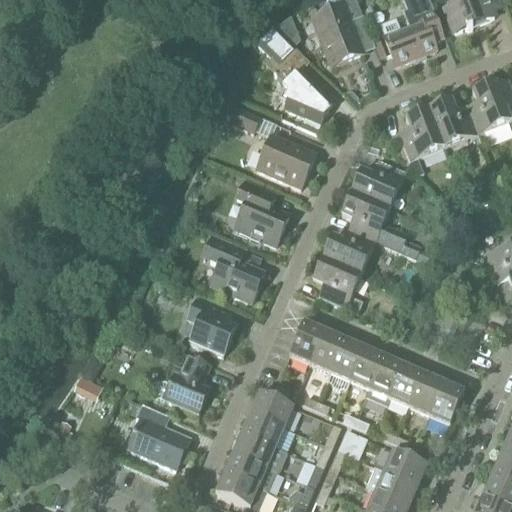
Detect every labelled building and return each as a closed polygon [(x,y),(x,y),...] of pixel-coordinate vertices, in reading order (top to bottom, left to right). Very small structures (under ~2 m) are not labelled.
[(362,21),(355,2),(348,5),(347,2),(343,0),(327,7),(326,10),(329,18),(313,24),(332,71),(364,58),(351,25),(362,21)] [(381,30),(385,42),(384,42),(396,72),(437,56),(433,47),(444,42),(427,0),(411,0),(403,3),(407,15),(403,16),(409,32),(400,36),(396,25),(381,30)] [(467,35),(473,33),(472,31),(494,22),(485,0),(458,0),(461,8),(446,14),(455,38),(466,33),(467,35)] [(295,54),(275,33),(258,50),(279,71),(295,54)] [(316,138),(320,130),(320,129),(323,123),(329,117),(327,114),(332,109),(300,76),(283,92),(288,98),(285,106),(288,107),(285,113),(306,123),(302,132),(316,138)] [(497,90),(507,114),(511,111),(511,95),(508,86),(497,90)] [(477,108),(466,113),(477,140),(511,127),(507,114),(497,90),(497,88),(473,97),(477,108)] [(347,96),(344,100),(355,110),(358,107),(358,103),(351,96),(347,96)] [(428,115),(444,154),(477,140),(466,113),(456,116),(452,105),(428,115)] [(219,123),(254,139),(260,124),(225,109),(219,123)] [(410,135),(400,139),(411,167),(408,172),(417,181),(423,179),(417,164),(444,154),(428,115),(406,124),(410,135)] [(272,141),(257,175),(301,194),(316,160),(272,141)] [(362,175),(352,199),(390,215),(406,178),(379,166),(373,180),(362,175)] [(245,188),(239,202),(248,205),(236,234),(276,252),(289,222),(270,214),(276,201),(245,188)] [(353,226),(348,237),(376,248),(382,251),(398,258),(416,266),(422,252),(407,246),(409,240),(384,229),(390,215),(352,199),(342,221),(353,226)] [(451,258),(452,255),(461,236),(445,229),(436,251),(451,258)] [(333,241),(323,265),(361,281),(376,248),(348,237),(344,246),(333,241)] [(264,279),(257,276),(240,269),(246,256),(213,242),(204,263),(220,271),(211,291),(252,309),(264,279)] [(511,252),(488,262),(498,289),(509,285),(511,292),(511,252)] [(324,292),(319,302),(357,318),(362,308),(352,303),(361,281),(323,265),(313,287),(324,292)] [(198,329),(190,348),(224,362),(237,333),(227,329),(232,317),(197,302),(187,324),(198,329)] [(310,370),(324,337),(304,328),(290,361),(310,370)] [(324,337),(310,370),(330,379),(344,345),(324,337)] [(344,345),(330,379),(349,387),(364,354),(344,345)] [(349,387),(370,396),(384,363),(364,354),(349,387)] [(80,381),(92,388),(104,367),(93,360),(80,381)] [(199,421),(210,396),(210,394),(203,391),(212,371),(189,361),(180,382),(175,381),(164,406),(199,421)] [(384,363),(370,396),(366,403),(387,413),(391,405),(389,404),(403,371),(384,363)] [(409,413),(423,380),(403,371),(389,404),(391,405),(409,413)] [(445,389),(423,380),(409,413),(431,422),(445,389)] [(431,422),(451,431),(465,398),(445,389),(431,422)] [(289,395),(278,390),(274,398),(286,403),(289,395)] [(260,399),(251,420),(284,434),(293,413),(260,399)] [(314,415),(318,407),(307,402),(303,411),(314,415)] [(330,412),(318,407),(314,415),(326,421),(330,412)] [(128,455),(177,476),(191,444),(166,433),(171,422),(142,409),(136,423),(142,426),(128,455)] [(251,420),(242,440),(276,454),(284,434),(251,420)] [(354,432),(357,424),(346,420),(343,428),(354,432)] [(369,430),(357,424),(354,432),(366,438),(369,430)] [(57,440),(66,443),(71,433),(62,429),(57,440)] [(333,430),(324,452),(332,456),(342,434),(333,430)] [(394,450),(397,442),(386,437),(383,445),(394,450)] [(242,440),(234,460),(277,478),(280,479),(288,459),(276,454),(242,440)] [(409,447),(397,442),(394,450),(406,455),(409,447)] [(511,443),(509,442),(501,463),(511,467),(511,443)] [(338,457),(346,461),(351,449),(343,446),(338,457)] [(324,475),(332,456),(324,452),(315,471),(324,475)] [(437,468),(440,460),(429,455),(425,464),(437,468)] [(338,480),(346,461),(338,457),(329,477),(338,480)] [(418,492),(427,471),(394,457),(385,477),(418,492)] [(234,460),(225,480),(268,498),(277,478),(234,460)] [(511,467),(501,463),(492,483),(511,491),(511,467)] [(324,475),(315,471),(307,491),(315,495),(324,475)] [(410,511),(418,492),(385,477),(375,473),(366,493),(376,498),(376,497),(410,511)] [(329,501),(338,480),(329,477),(320,497),(329,501)] [(261,511),(268,498),(225,480),(217,500),(244,511),(261,511)] [(507,511),(511,511),(511,491),(492,483),(483,502),(507,511)] [(329,502),(329,501),(320,497),(316,508),(324,511),(325,509),(331,511),(333,511),(336,505),(329,502)] [(376,497),(376,498),(370,511),(409,511),(410,511),(376,497)] [(304,499),(298,510),(298,511),(300,511),(307,511),(312,502),(304,499)] [(507,511),(483,502),(479,511),(507,511)]
